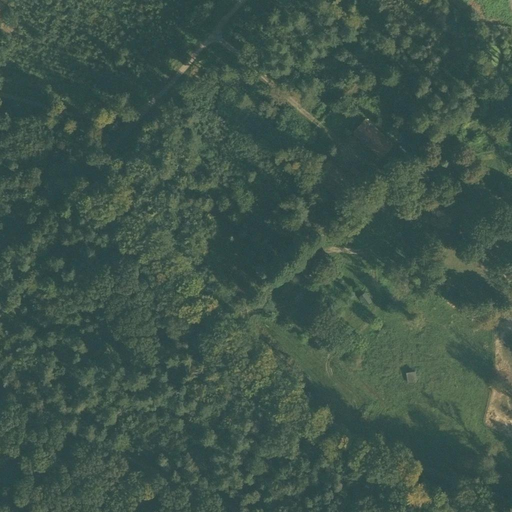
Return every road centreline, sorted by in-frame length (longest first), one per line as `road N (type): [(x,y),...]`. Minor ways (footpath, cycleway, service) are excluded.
road 1 (track): [(511,503),(447,480),(299,402),(85,175)]
road 2 (track): [(0,272),(51,395),(75,426),(238,511)]
road 3 (track): [(214,33),(369,172)]
road 4 (track): [(85,175),(214,33)]
road 5 (track): [(142,113),(111,118),(0,90)]
